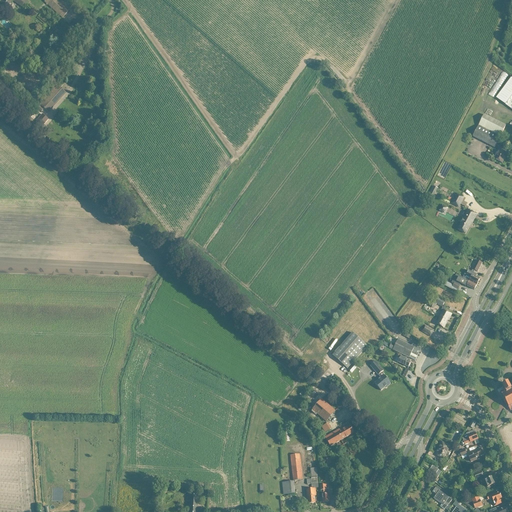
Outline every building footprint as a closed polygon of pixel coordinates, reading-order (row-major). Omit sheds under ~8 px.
[(1,0),(0,2),(0,7),(2,5),(6,8),(13,1),(22,7),(25,8),(28,3),(26,2),(23,0),(1,0)] [(70,9),(59,0),(46,0),(45,1),(63,17),(70,9)] [(511,78),(496,98),(511,109),(511,78)] [(58,86),(41,105),(48,112),(65,93),(58,86)] [(42,114),(36,121),(42,126),(48,119),(42,114)] [(484,115),(479,126),(473,137),(495,148),(499,150),(498,152),(494,159),(502,163),(506,156),(507,156),(509,152),(500,147),(496,145),(500,137),(506,126),(484,115)] [(459,204),(463,197),(456,194),(451,203),(455,205),(456,202),(459,204)] [(476,215),(468,210),(463,218),(460,223),(461,224),(458,230),(465,234),(471,223),(472,223),(476,215)] [(477,260),(472,269),(473,269),(475,270),(478,272),(482,263),(477,260)] [(466,272),(463,277),(467,279),(477,284),(480,278),(477,276),(477,275),(474,273),(468,270),(467,273),(466,272)] [(456,277),(453,282),(455,283),(460,285),(460,284),(465,286),(466,285),(467,285),(466,286),(474,290),(475,289),(476,286),(477,285),(477,284),(467,279),(463,277),(462,276),(457,274),(456,277)] [(435,297),(430,306),(434,308),(436,303),(443,307),(441,312),(442,312),(439,319),(440,320),(437,324),(443,328),(448,318),(449,319),(452,314),(444,310),(443,310),(445,306),(443,305),(445,302),(437,298),(435,297)] [(379,316),(390,334),(398,336),(398,335),(397,333),(399,332),(397,328),(395,329),(396,331),(395,331),(393,329),(394,328),(395,324),(398,324),(399,321),(389,306),(387,317),(380,315),(379,316)] [(422,331),(430,336),(434,331),(425,325),(422,331)] [(368,346),(353,333),(343,343),(336,352),(333,356),(347,369),(368,346)] [(421,348),(412,344),(411,346),(398,339),(395,345),(391,343),(389,347),(415,360),(421,348)] [(511,349),(511,351),(511,350),(511,386),(510,388),(509,387),(507,384),(503,386),(505,390),(501,393),(510,410),(511,408),(511,349)] [(410,362),(410,360),(401,356),(398,362),(408,367),(411,362),(410,362)] [(383,371),(375,361),(370,366),(378,375),(381,378),(375,383),(381,391),(387,386),(391,383),(384,375),(384,376),(382,372),(383,371)] [(326,422),(336,411),(322,399),(312,410),(326,422)] [(329,424),(324,427),(328,433),(333,430),(329,424)] [(354,433),(350,425),(343,430),(342,428),(325,437),(330,447),(354,433)] [(465,445),(465,444),(478,439),(476,433),(474,430),(467,433),(462,438),(463,441),(462,442),(463,446),(465,445)] [(449,447),(442,443),(438,450),(439,451),(437,455),(443,458),(449,447)] [(482,448),(468,454),(471,462),(479,459),(478,457),(484,454),(482,448)] [(300,454),(290,455),(293,481),(303,480),(300,454)] [(434,482),(441,472),(438,470),(434,476),(433,475),(430,479),(434,482)] [(481,471),(474,474),(476,480),(484,477),(481,471)] [(489,479),(488,477),(480,481),(481,484),(485,483),(488,488),(492,487),(492,485),(496,484),(496,483),(495,480),(495,481),(493,477),(489,479)] [(312,489),(306,489),(307,500),(308,500),(309,504),(315,503),(315,496),(316,496),(316,488),(319,488),(318,478),(307,479),(307,485),(311,484),(312,489)] [(282,482),(284,494),(295,493),(293,481),(282,482)] [(321,492),(322,492),(323,503),(330,502),(329,494),(325,494),(325,490),(326,490),(326,485),(320,486),(321,492)] [(452,500),(452,499),(453,497),(450,496),(449,498),(439,491),(441,489),(437,486),(436,488),(433,492),(436,495),(434,498),(442,504),(440,507),(444,510),(445,509),(448,511),(451,506),(448,504),(450,502),(452,500)] [(494,493),(487,496),(488,500),(492,498),(493,502),(494,506),(502,503),(500,499),(502,499),(499,492),(494,494),(494,493)] [(189,503),(188,511),(200,511),(201,507),(197,507),(197,496),(188,495),(187,502),(188,502),(188,503),(189,503)] [(466,502),(464,503),(473,510),(475,509),(483,506),(480,500),(479,497),(469,501),(466,502)]
